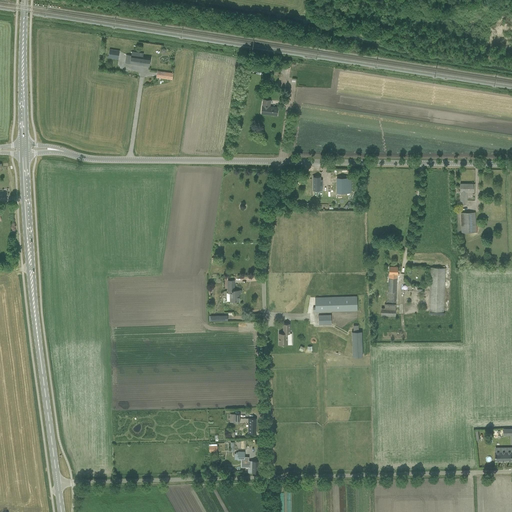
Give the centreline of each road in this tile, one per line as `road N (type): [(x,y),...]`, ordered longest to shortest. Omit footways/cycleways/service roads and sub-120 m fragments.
road 1 (primary): [(57,484),(23,154)]
road 2 (unclassified): [(269,477),(263,270),(278,161)]
road 3 (unclassified): [(269,477),(511,471)]
road 4 (tertiary): [(511,164),(278,161)]
road 5 (tertiary): [(278,161),(64,152)]
road 6 (unclassified): [(57,484),(269,477)]
road 7 (primary): [(23,144),(24,0)]
